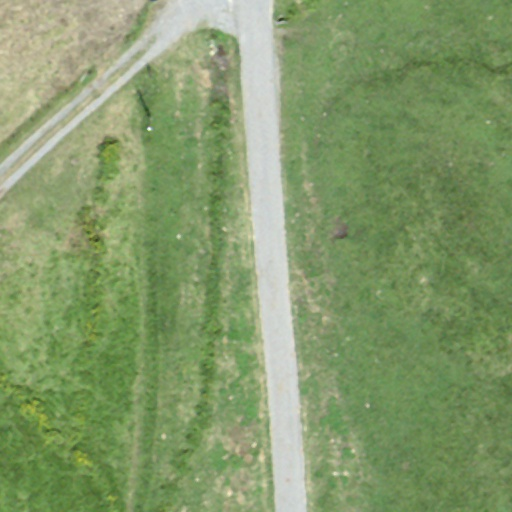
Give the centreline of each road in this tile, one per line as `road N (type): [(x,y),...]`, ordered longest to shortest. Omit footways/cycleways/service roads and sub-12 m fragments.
road 1 (unclassified): [(288,511),(268,270),(262,0)]
road 2 (track): [(229,0),(179,21),(0,180)]
